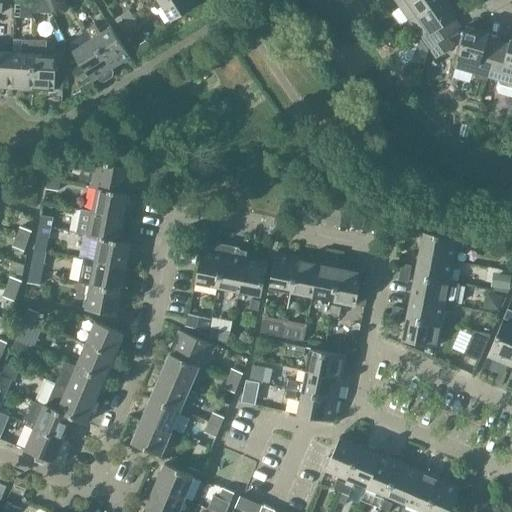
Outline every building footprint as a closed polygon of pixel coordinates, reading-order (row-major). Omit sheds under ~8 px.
[(22,0),(22,9),(30,10),(30,0),(22,0)] [(39,0),(30,0),(30,10),(39,10),(39,0)] [(200,0),(162,0),(160,2),(172,21),(202,2),(200,0)] [(394,0),(409,21),(439,0),(394,0)] [(447,0),(439,0),(409,21),(429,49),(457,30),(450,21),(458,15),(447,0)] [(121,16),(125,24),(134,18),(130,11),(121,16)] [(134,18),(125,24),(130,31),(139,25),(134,18)] [(111,70),(130,58),(111,27),(101,34),(95,24),(86,30),(92,40),(111,70)] [(454,68),(487,78),(497,46),(486,42),(489,33),(466,26),(454,68)] [(511,39),(510,39),(508,49),(497,46),(487,78),(486,84),(488,88),(511,95),(511,39)] [(92,40),(73,52),(79,60),(72,65),(71,69),(76,75),(79,76),(86,72),(92,82),(99,78),(101,80),(105,81),(112,76),(113,73),(111,70),(92,40)] [(0,87),(11,89),(13,53),(0,51),(0,87)] [(11,89),(32,90),(34,54),(13,53),(11,89)] [(34,54),(32,90),(55,91),(57,56),(34,54)] [(92,82),(79,89),(83,95),(96,88),(92,82)] [(91,188),(98,189),(98,188),(129,195),(134,169),(96,162),(91,188)] [(49,179),(60,181),(62,171),(51,168),(49,179)] [(60,181),(49,179),(46,189),(58,192),(60,181)] [(98,189),(93,212),(124,218),(129,195),(98,188),(98,189)] [(77,234),(100,238),(119,242),(119,241),(124,218),(93,212),(81,210),(77,234)] [(41,215),(39,226),(51,228),(53,218),(41,215)] [(37,236),(49,239),(51,228),(39,226),(37,236)] [(17,237),(28,241),(32,231),(21,227),(17,237)] [(407,238),(417,240),(419,231),(409,229),(407,238)] [(424,232),(419,254),(455,261),(459,239),(424,232)] [(13,247),(25,251),(28,241),(17,237),(13,247)] [(100,238),(95,261),(126,267),(131,243),(119,241),(119,242),(100,238)] [(218,288),(226,246),(214,244),(212,245),(211,245),(211,249),(203,248),(201,256),(196,283),(218,288)] [(218,288),(239,292),(246,257),(239,255),(240,251),(239,250),(238,249),(226,246),(218,288)] [(268,293),(290,297),(291,292),(299,257),(276,252),(268,293)] [(419,254),(415,276),(451,282),(455,261),(419,254)] [(246,257),(239,292),(261,296),(268,261),(246,257)] [(291,292),(313,296),(320,261),(299,257),(291,292)] [(82,259),(77,282),(91,285),(121,291),(126,267),(95,261),(82,259)] [(313,296),(334,301),(341,265),(320,261),(313,296)] [(32,262),(30,273),(42,275),(44,265),(32,262)] [(402,264),(400,273),(410,275),(412,266),(402,264)] [(341,265),(334,301),(356,305),(363,270),(341,265)] [(28,283),(39,286),(42,275),(30,273),(28,283)] [(400,273),(398,281),(408,283),(410,275),(400,273)] [(415,276),(411,297),(446,304),(451,282),(415,276)] [(7,287),(18,291),(22,281),(11,277),(7,287)] [(121,291),(91,285),(85,309),(117,315),(121,291)] [(18,291),(7,287),(3,297),(15,301),(18,291)] [(411,297),(407,318),(442,325),(446,304),(411,297)] [(250,310),(258,311),(260,301),(252,300),(250,310)] [(322,314),(331,316),(333,306),(324,304),(322,314)] [(333,306),(331,316),(339,317),(341,307),(333,306)] [(392,315),(402,317),(403,308),(393,306),(392,315)] [(29,309),(25,319),(36,323),(40,313),(29,309)] [(402,317),(392,315),(390,323),(400,325),(402,317)] [(187,327),(205,335),(210,324),(191,316),(187,327)] [(442,325),(407,318),(402,340),(438,347),(442,325)] [(260,333),(280,337),(283,325),(263,321),(260,333)] [(96,322),(86,345),(115,357),(124,334),(96,322)] [(488,357),(509,366),(511,357),(511,328),(502,324),(488,357)] [(15,341),(26,346),(30,336),(19,331),(15,341)] [(180,331),(170,355),(199,367),(198,367),(205,370),(215,345),(180,331)] [(465,354),(480,360),(491,334),(474,331),(465,354)] [(15,341),(11,351),(22,355),(26,346),(15,341)] [(86,345),(77,367),(105,379),(115,357),(86,345)] [(306,348),(296,346),(294,355),(304,357),(306,348)] [(311,349),(306,371),(342,378),(346,356),(311,349)] [(161,377),(189,389),(198,367),(199,367),(170,355),(161,377)] [(66,362),(56,384),(96,401),(105,379),(77,367),(66,362)] [(253,365),(250,381),(262,384),(263,382),(270,384),(273,369),(266,368),(253,365)] [(228,379),(239,383),(243,374),(232,369),(228,379)] [(306,371),(302,393),(337,400),(342,378),(306,371)] [(0,376),(0,386),(8,390),(12,380),(1,375),(0,376)] [(161,377),(151,399),(180,411),(189,389),(161,377)] [(239,383),(228,379),(224,389),(235,393),(239,383)] [(287,389),(297,391),(299,383),(289,381),(287,389)] [(56,384),(47,406),(58,410),(58,411),(73,417),(73,418),(86,424),(96,401),(56,384)] [(297,391),(287,389),(285,398),(295,400),(297,391)] [(239,401),(249,405),(253,395),(243,391),(239,401)] [(337,400),(302,393),(298,415),(333,422),(337,400)] [(151,399),(142,421),(171,433),(180,411),(151,399)] [(47,406),(44,405),(35,427),(64,440),(64,439),(73,418),(73,417),(58,411),(58,410),(47,406)] [(209,423),(220,428),(224,418),(213,413),(209,423)] [(171,433),(142,421),(132,444),(161,456),(171,433)] [(220,428),(209,423),(205,433),(216,437),(220,428)] [(64,440),(35,427),(25,450),(60,465),(70,442),(64,439),(64,440)] [(326,470),(347,479),(361,446),(340,437),(326,470)] [(347,479),(367,487),(381,454),(361,446),(347,479)] [(367,487),(387,496),(401,463),(381,454),(367,487)] [(194,458),(190,468),(201,472),(205,462),(194,458)] [(387,496),(407,504),(421,471),(401,463),(387,496)] [(165,464),(156,487),(184,499),(194,476),(165,464)] [(407,504),(425,511),(426,511),(441,479),(421,471),(407,504)] [(11,491),(24,497),(30,483),(17,477),(11,491)] [(441,479),(426,511),(451,511),(462,488),(441,479)] [(333,490),(341,493),(345,484),(337,480),(333,490)] [(345,484),(341,493),(349,496),(353,487),(345,484)] [(156,487),(146,509),(154,511),(178,511),(184,499),(156,487)] [(219,499),(230,503),(234,493),(223,489),(219,499)] [(385,500),(381,510),(386,511),(389,511),(393,504),(385,500)] [(248,511),(260,511),(263,506),(253,502),(248,511)]
